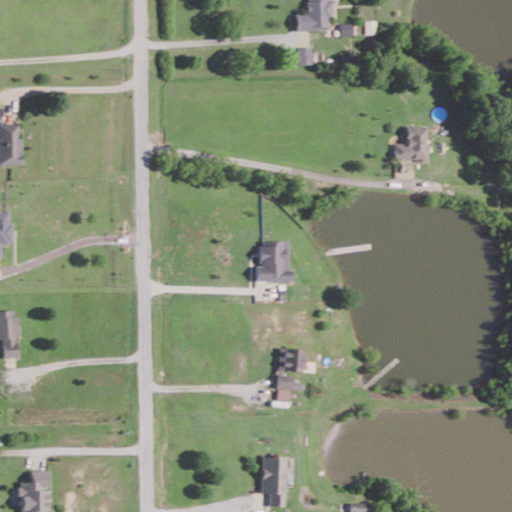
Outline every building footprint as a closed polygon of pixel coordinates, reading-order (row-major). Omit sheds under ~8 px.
[(303,0),(304,12),(292,13),(292,29),(327,29),(326,17),(331,16),(331,0),(303,0)] [(373,20),(363,20),(363,32),(373,32),(373,20)] [(337,23),(337,34),(350,34),(350,23),(337,23)] [(309,46),(294,47),(295,63),(309,63),(309,46)] [(0,163),(20,163),(19,122),(0,122),(0,163)] [(425,125),(403,125),(403,143),(391,143),(390,157),(424,158),(425,125)] [(0,242),(11,242),(11,221),(7,221),(7,210),(0,210),(0,242)] [(288,279),(288,268),(285,268),(285,239),(257,240),(257,265),(253,265),(253,280),(288,279)] [(16,355),(16,336),(14,309),(0,309),(0,337),(1,338),(2,356),(16,355)] [(274,387),(299,389),(300,382),(290,381),(290,371),(300,372),(302,353),(292,352),(292,347),(277,346),(274,387)] [(274,398),(287,400),(288,388),(275,387),(274,398)] [(282,505),(283,457),(260,456),(258,492),(267,492),(266,504),(282,505)] [(47,469),(29,470),(29,481),(18,481),(18,511),(41,511),(42,510),(47,510),(47,469)]
